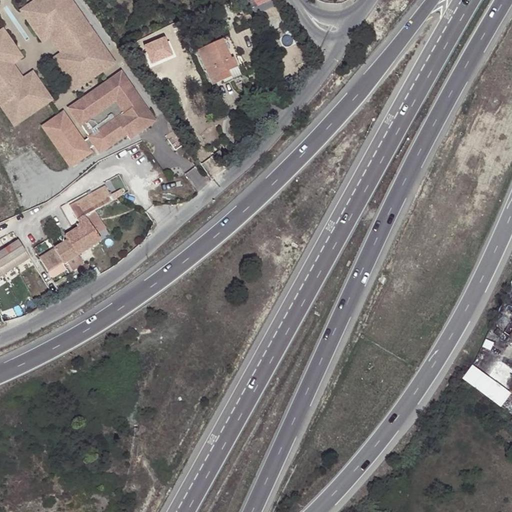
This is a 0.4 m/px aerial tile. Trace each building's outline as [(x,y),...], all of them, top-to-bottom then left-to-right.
[(36,0),(21,11),(26,20),(42,9),(36,0)] [(42,9),(26,20),(42,41),(49,36),(64,26),(76,43),(62,54),(54,59),(69,81),(86,68),(92,77),(113,62),(68,0),(36,0),(42,9)] [(252,0),(249,1),(256,15),(274,6),(270,0),(252,0)] [(274,6),(256,15),(260,22),(277,13),(274,6)] [(64,26),(49,36),(62,54),(76,43),(64,26)] [(0,60),(12,52),(0,34),(0,111),(12,128),(24,119),(22,115),(33,108),(35,111),(48,102),(35,83),(21,92),(13,91),(0,72),(0,60)] [(230,37),(222,41),(231,59),(233,58),(241,76),(246,74),(230,37)] [(157,40),(135,51),(140,60),(161,49),(157,40)] [(231,59),(222,41),(196,52),(212,86),(223,82),(224,84),(241,76),(233,58),(231,59)] [(17,58),(12,52),(0,60),(0,72),(13,91),(21,92),(35,83),(30,76),(19,84),(6,66),(17,58)] [(86,68),(69,81),(75,89),(92,77),(86,68)] [(140,109),(144,106),(120,73),(69,109),(90,138),(83,142),(63,114),(43,127),(71,167),(91,153),(89,150),(95,145),(100,153),(126,135),(130,136),(134,136),(138,135),(141,134),(145,130),(147,128),(149,124),(150,120),(147,119),(140,109)] [(151,117),(144,106),(140,109),(147,119),(150,120),(151,117)] [(33,108),(22,115),(24,119),(35,111),(33,108)] [(70,207),(79,224),(80,227),(78,228),(65,236),(68,241),(39,259),(48,272),(62,263),(64,265),(101,241),(84,217),(112,200),(105,187),(70,207)] [(0,253),(0,268),(25,252),(19,242),(0,253)] [(0,268),(0,277),(29,259),(25,252),(0,268)] [(511,371),(499,392),(511,400),(511,371)]
